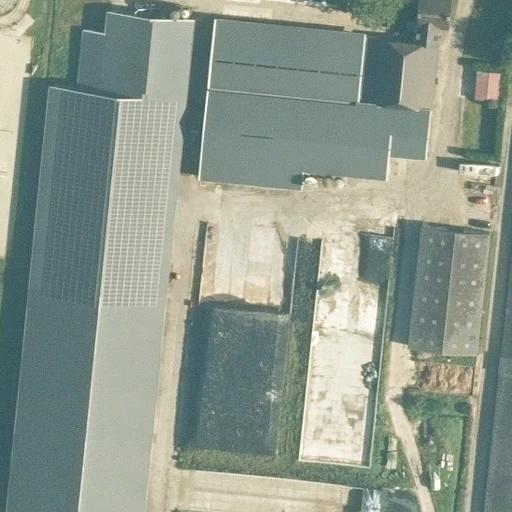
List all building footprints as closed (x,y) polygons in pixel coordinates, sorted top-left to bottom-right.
[(177,0),(177,14),(187,15),(187,0),(177,0)] [(419,0),(415,41),(216,20),(199,176),(286,185),(288,165),(386,176),(388,151),(425,155),(439,25),(449,26),(451,0),(419,0)] [(133,511),(184,18),(127,12),(111,10),(103,90),(53,85),(7,511),(133,511)] [(502,97),(503,70),(474,69),(473,96),(502,97)] [(379,352),(397,215),(368,211),(358,293),(349,292),(344,333),(343,341),(322,339),(322,345),(379,352)] [(422,224),(409,345),(476,352),(489,231),(422,224)] [(511,511),(511,258),(484,511),(511,511)]
